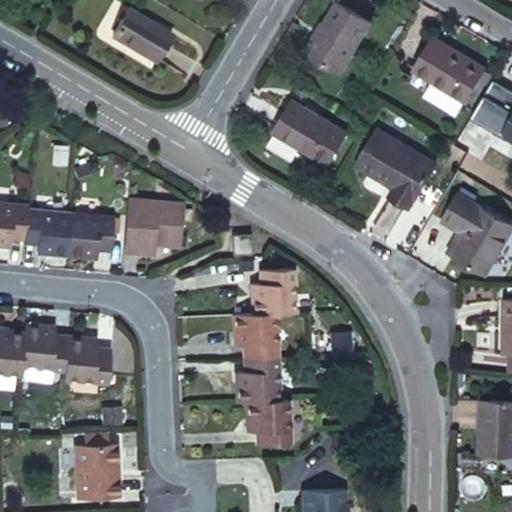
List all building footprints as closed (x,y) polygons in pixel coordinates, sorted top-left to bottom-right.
[(314,34),(302,56),(338,78),(369,27),(335,7),(318,36),(314,34)] [(131,10),(114,41),(157,66),(175,36),(131,10)] [(431,42),(410,76),(462,107),(483,72),(431,42)] [(293,103),(276,133),(313,156),(331,126),(293,103)] [(511,115),(497,139),(511,148),(511,115)] [(380,130),(358,165),(398,189),(393,198),(409,209),(436,164),(380,130)] [(86,163),(73,164),(74,175),(87,173),(86,163)] [(511,223),(462,194),(444,223),(459,231),(446,251),(485,273),(511,228),(511,223)] [(126,205),(120,253),(150,257),(151,247),(177,249),(180,209),(126,205)] [(0,206),(0,249),(8,250),(9,242),(22,243),(25,213),(25,209),(0,206)] [(35,248),(34,256),(64,259),(68,218),(25,213),(22,243),(21,247),(35,248)] [(68,218),(64,259),(94,262),(95,252),(109,254),(112,222),(68,218)] [(236,244),(236,262),(245,262),(244,243),(236,244)] [(253,244),(244,243),(245,262),(236,262),(237,264),(255,263),(253,244)] [(249,287),(250,318),(271,317),(291,316),(290,272),(257,274),(258,287),(249,287)] [(511,313),(502,313),(501,364),(505,364),(511,364),(511,313)] [(231,348),(241,348),(242,362),(273,360),(271,317),(250,318),(230,319),(231,348)] [(20,324),(19,333),(18,367),(61,370),(64,335),(50,334),(50,326),(20,324)] [(0,375),(17,377),(17,371),(18,367),(19,333),(0,332),(0,375)] [(94,337),(64,335),(61,370),(61,377),(103,379),(106,348),(94,346),(94,337)] [(242,374),(233,375),(234,404),(274,403),(273,360),(242,362),(242,374)] [(511,398),(483,397),(481,451),(511,451),(511,398)] [(274,403),(234,404),(235,434),(245,434),(246,449),(276,448),(274,403)] [(107,432),(83,433),(83,446),(107,445),(107,432)] [(83,446),(73,446),(73,501),(118,499),(117,444),(107,445),(83,446)] [(301,511),(347,511),(347,505),(342,506),(342,490),(301,492),(301,511)]
